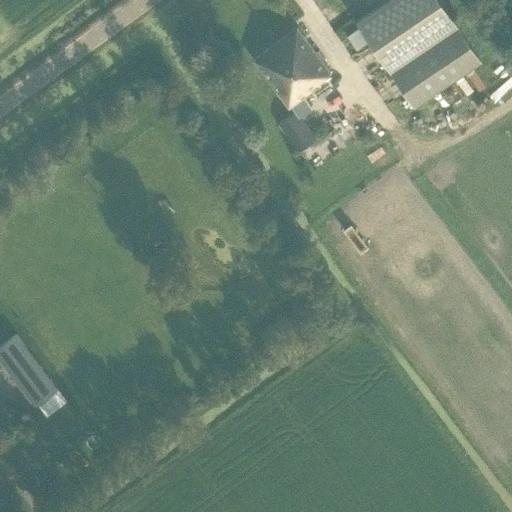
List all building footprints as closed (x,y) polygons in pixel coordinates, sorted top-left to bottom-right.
[(441,0),(383,0),(357,18),(416,104),(482,60),(441,0)] [(361,25),(347,34),(356,48),(370,39),(361,25)] [(330,73),(332,71),(299,26),(253,59),(290,107),(321,84),(319,81),(330,73)] [(299,150),(317,136),(310,128),(299,112),(298,110),(279,124),(299,150)] [(0,357),(35,403),(57,385),(18,333),(0,346),(0,357)]
